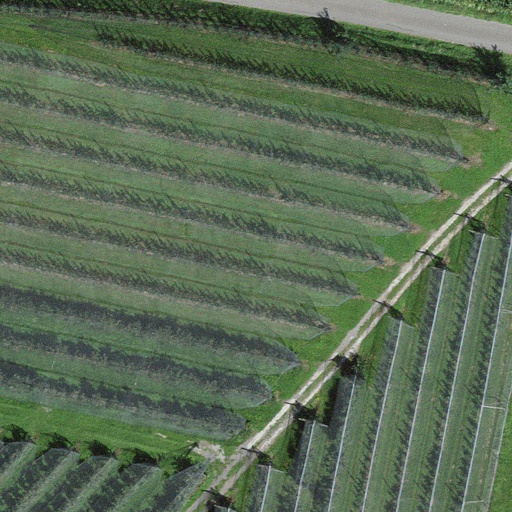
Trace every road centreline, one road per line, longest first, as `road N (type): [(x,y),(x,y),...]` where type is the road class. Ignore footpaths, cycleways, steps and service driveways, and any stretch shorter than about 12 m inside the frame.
road 1 (track): [(197,511),(471,209),(511,175)]
road 2 (unclassified): [(270,0),(511,43)]
